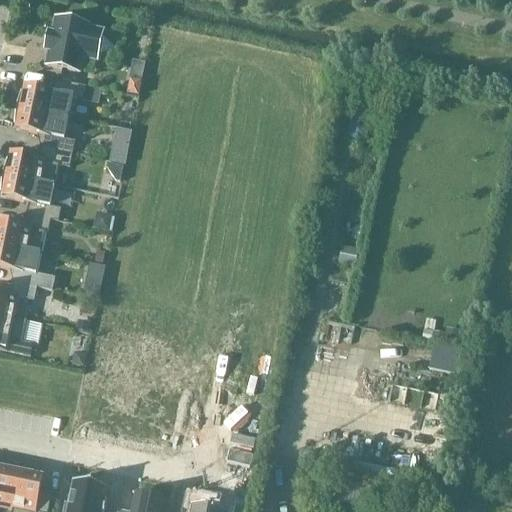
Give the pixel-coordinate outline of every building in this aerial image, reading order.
[(103,30),(56,20),(52,36),(47,35),(44,51),(49,52),(46,67),(77,74),(81,58),(96,61),(103,30)] [(143,71),(131,68),(125,95),(137,98),(143,71)] [(17,105),(16,109),(68,120),(72,100),(83,102),(86,88),(53,82),(51,93),(24,88),(23,95),(20,94),(17,105)] [(64,141),(68,120),(16,109),(15,112),(14,124),(17,124),(15,131),(42,137),(39,149),(72,156),(74,143),(64,141)] [(130,135),(116,132),(113,148),(126,151),(130,135)] [(69,169),(72,156),(39,149),(37,161),(11,156),(9,163),(6,162),(3,173),(2,177),(54,187),(58,167),(69,169)] [(111,164),(110,168),(119,182),(123,183),(126,167),(111,164)] [(50,208),(54,187),(2,177),(1,180),(0,192),(3,192),(2,199),(28,205),(25,217),(58,223),(60,210),(50,208)] [(58,224),(58,223),(25,217),(23,229),(0,223),(0,246),(40,255),(44,235),(47,235),(50,222),(58,224)] [(363,253),(365,236),(348,235),(347,251),(363,253)] [(36,276),(40,255),(0,246),(0,269),(14,272),(11,284),(52,292),(54,280),(36,276)] [(104,254),(96,252),(93,265),(101,267),(104,254)] [(52,293),(52,292),(11,284),(9,296),(0,294),(0,316),(14,320),(19,300),(33,303),(36,290),(52,293)] [(97,288),(85,285),(83,299),(94,301),(97,288)] [(14,320),(0,316),(0,352),(30,359),(32,346),(22,343),(26,322),(14,320)] [(89,324),(76,322),(74,332),(87,334),(89,324)] [(85,357),(73,354),(70,367),(82,369),(85,357)] [(12,511),(18,485),(20,475),(21,472),(8,469),(7,472),(0,470),(0,508),(12,511),(11,511),(12,511)] [(42,479),(20,475),(18,485),(12,511),(47,511),(51,492),(40,490),(42,479)] [(64,505),(62,511),(103,511),(106,503),(102,502),(105,489),(73,482),(68,506),(64,505)] [(367,508),(370,495),(347,491),(345,503),(367,508)] [(164,511),(167,502),(135,496),(131,511),(164,511)]
